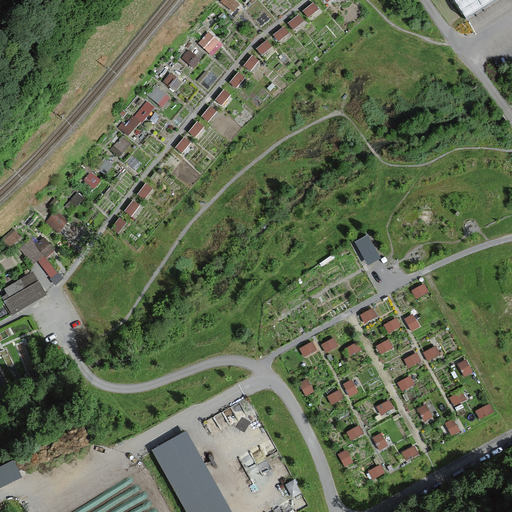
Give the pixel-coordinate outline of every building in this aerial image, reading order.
[(240,6),(232,0),(222,0),(220,2),(234,13),(240,6)] [(456,0),(467,16),(493,0),(456,0)] [(314,3),(303,12),(308,19),(319,10),(314,3)] [(299,15),(288,24),(293,31),(304,22),(299,15)] [(284,27),(273,36),(278,43),(289,34),(284,27)] [(219,43),(208,33),(198,44),(209,54),(219,43)] [(267,41),(257,49),(262,56),(273,47),(267,41)] [(201,61),(189,51),(182,59),(194,69),(201,61)] [(253,56),(243,67),(250,72),(260,61),(253,56)] [(239,72),(229,83),(236,89),(246,78),(239,72)] [(184,83),(171,73),(163,83),(176,93),(184,83)] [(170,99),(155,86),(147,95),(162,108),(170,99)] [(224,90),(215,101),(222,107),(231,96),(224,90)] [(147,101),(134,117),(142,124),(155,108),(147,101)] [(210,107),(201,118),(208,123),(217,112),(210,107)] [(122,122),(117,128),(129,137),(141,123),(134,117),(133,117),(126,126),(122,122)] [(197,122),(189,133),(195,138),(204,128),(197,122)] [(122,136),(110,150),(120,159),(132,144),(122,136)] [(184,138),(175,149),(182,154),(191,143),(184,138)] [(104,159),(96,168),(105,176),(113,167),(104,159)] [(92,171),(83,164),(80,167),(89,174),(91,173),(92,171)] [(101,181),(91,173),(89,174),(84,181),(94,190),(101,181)] [(146,184),(137,195),(144,201),(153,190),(146,184)] [(77,193),(65,207),(72,213),(84,199),(77,193)] [(133,201),(124,212),(131,218),(140,207),(133,201)] [(56,211),(46,223),(59,234),(69,222),(56,211)] [(127,224),(120,218),(110,229),(117,235),(127,224)] [(354,243),(366,266),(381,258),(369,235),(354,243)] [(34,237),(20,248),(33,265),(38,262),(44,257),(46,259),(55,252),(44,238),(38,242),(34,237)] [(57,274),(46,259),(44,257),(38,262),(51,279),(57,274)] [(47,295),(34,272),(4,289),(8,294),(2,297),(13,315),(47,295)] [(63,279),(58,273),(57,274),(51,279),(51,280),(56,285),(63,279)] [(424,284),(411,291),(416,300),(429,293),(424,284)] [(373,309),(360,316),(364,325),(377,318),(373,309)] [(413,315),(404,320),(411,333),(420,328),(413,315)] [(396,319),(384,326),(388,334),(401,328),(396,319)] [(333,339),(321,346),(326,355),(338,348),(333,339)] [(389,340),(376,347),(381,355),(393,348),(389,340)] [(317,351),(312,343),(299,349),(304,358),(317,351)] [(357,343),(345,350),(349,358),(362,352),(357,343)] [(436,347),(423,353),(428,362),(441,356),(436,347)] [(417,353),(404,360),(409,369),(421,362),(417,353)] [(466,360),(457,365),(464,377),(473,373),(466,360)] [(410,377),(397,384),(402,392),(415,385),(410,377)] [(307,380),(299,385),(305,397),(314,392),(307,380)] [(351,381),(343,385),(350,398),(358,393),(351,381)] [(340,390),(327,397),(332,406),(345,399),(340,390)] [(462,392),(449,399),(454,407),(467,401),(462,392)] [(389,401),(377,408),(381,416),(394,409),(389,401)] [(490,404),(475,412),(480,420),(494,413),(490,404)] [(426,405),(418,410),(424,423),(433,418),(426,405)] [(453,419),(444,424),(452,437),(460,433),(453,419)] [(364,435),(359,426),(347,433),(352,442),(364,435)] [(231,511),(189,433),(153,452),(185,511),(231,511)] [(381,433),(373,438),(380,451),(388,446),(381,433)] [(414,446),(401,453),(406,462),(419,455),(414,446)] [(347,451),(338,455),(344,468),(353,463),(347,451)] [(14,461),(0,468),(0,489),(23,478),(14,461)] [(381,465),(368,472),(373,481),(386,474),(381,465)]
